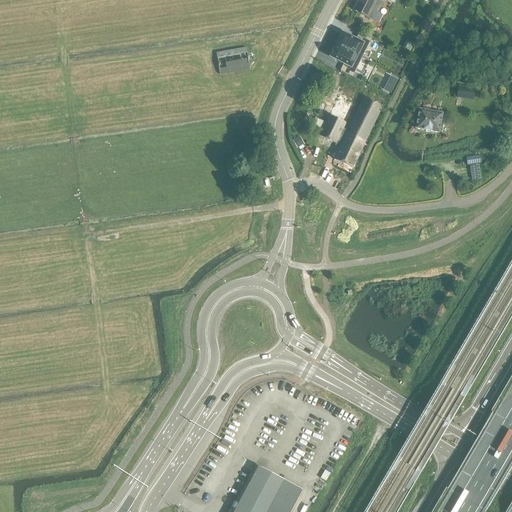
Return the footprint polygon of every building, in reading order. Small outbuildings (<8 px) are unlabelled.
[(374,20),(383,2),(378,0),(358,0),(354,10),(367,17),(374,20)] [(339,40),(337,45),(357,56),(363,44),(367,47),(371,40),(359,34),(356,40),(342,33),(338,40),(339,40)] [(410,51),(413,40),(407,38),(404,48),(410,51)] [(333,50),(329,57),(330,57),(344,64),(340,70),(352,76),(355,69),(351,67),(357,56),(337,45),(334,50),(333,50)] [(249,70),(245,48),(216,53),(220,75),(249,70)] [(391,77),(387,86),(393,88),(397,80),(391,77)] [(474,100),(476,88),(458,86),(456,98),(474,100)] [(329,116),(345,124),(359,94),(343,87),(329,116)] [(343,128),(339,135),(344,137),(347,133),(365,141),(382,105),(363,96),(347,130),(343,128)] [(415,128),(439,132),(442,113),(419,109),(415,128)] [(320,135),(336,143),(339,135),(343,128),(345,124),(329,116),(325,123),(316,118),(313,124),(323,129),(320,135)] [(352,167),(365,141),(347,133),(344,137),(334,159),(352,167)] [(292,140),(297,148),(304,144),(299,136),(292,140)] [(480,155),(466,157),(467,166),(481,164),(480,155)] [(290,511),(302,490),(255,465),(235,502),(234,501),(231,507),(232,508),(229,511),(290,511)]
